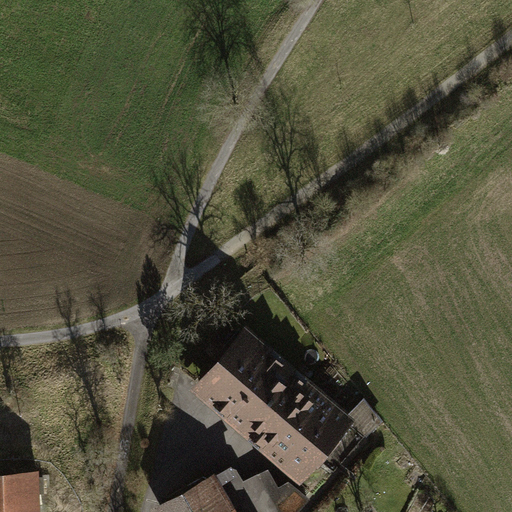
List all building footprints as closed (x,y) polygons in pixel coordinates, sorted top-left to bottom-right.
[(205,391),(253,432),(299,379),(250,338),(205,391)] [(299,379),(253,432),(299,472),(311,459),(318,465),(322,461),(334,471),(364,436),(345,419),(299,379)] [(362,400),(345,419),(364,436),(378,420),(362,400)] [(38,511),(38,475),(0,476),(0,511),(38,511)] [(163,507),(166,511),(236,511),(216,477),(163,507)]
